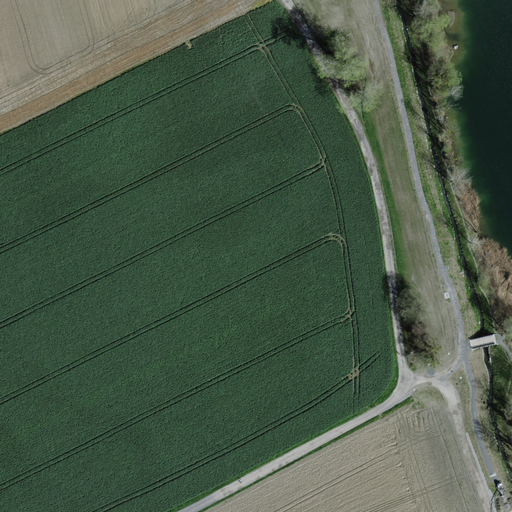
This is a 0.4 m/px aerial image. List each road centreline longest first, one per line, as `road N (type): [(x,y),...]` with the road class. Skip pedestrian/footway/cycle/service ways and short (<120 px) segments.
road 1 (unclassified): [(285,0),(368,155),(407,386)]
road 2 (unclassified): [(407,386),(374,412),(185,511)]
road 3 (track): [(493,511),(444,375)]
